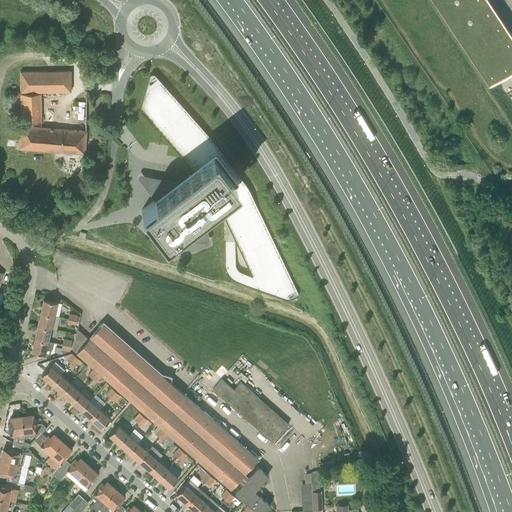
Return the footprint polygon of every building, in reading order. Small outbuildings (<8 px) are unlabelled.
[(431,0),(490,88),(497,83),(511,73),(511,37),(487,0),(431,0)] [(71,91),(71,70),(20,71),(21,92),(71,91)] [(161,135),(182,159),(194,153),(198,158),(213,147),(152,76),(141,114),(161,135)] [(41,123),(41,116),(40,93),(21,94),(22,123),(41,123)] [(85,153),(86,131),(22,126),(20,148),(85,153)] [(151,193),(156,199),(142,210),(165,241),(179,230),(183,235),(184,235),(184,236),(204,239),(205,239),(206,239),(207,238),(207,237),(207,236),(202,212),(216,201),(224,195),(236,185),(214,156),(212,157),(201,166),(200,166),(189,174),(189,175),(179,182),(156,178),(155,178),(155,179),(154,179),(153,180),(153,181),(152,184),(151,184),(150,184),(150,185),(149,185),(149,186),(149,187),(150,187),(150,188),(151,188),(151,191),(151,192),(151,193)] [(245,196),(236,185),(224,195),(216,201),(235,241),(224,243),(225,270),(229,277),(283,299),(295,293),(245,196)] [(60,310),(55,308),(57,302),(43,299),(40,312),(54,315),(59,317),(60,310)] [(51,328),(54,315),(40,312),(38,325),(51,328)] [(157,424),(184,393),(171,381),(172,376),(162,373),(103,321),(88,338),(78,327),(73,349),(94,368),(98,372),(102,375),(135,405),(157,424)] [(48,341),(51,328),(38,325),(35,338),(48,341)] [(32,351),(41,353),(45,354),(45,353),(50,354),(53,342),(48,341),(35,338),(32,351)] [(63,344),(71,346),(72,340),(64,338),(63,344)] [(71,346),(63,344),(60,353),(70,351),(71,346)] [(70,362),(76,356),(72,352),(68,356),(67,354),(66,355),(65,355),(63,356),(70,362)] [(80,360),(76,356),(70,362),(75,366),(80,360)] [(51,384),(60,374),(64,369),(55,362),(51,366),(50,365),(41,375),(51,384)] [(217,380),(220,376),(222,378),(228,371),(222,366),(216,373),(208,366),(205,369),(217,380)] [(92,378),(98,372),(94,368),(89,375),(92,378)] [(98,372),(92,378),(96,381),(102,375),(98,372)] [(51,384),(61,393),(70,383),(60,374),(51,384)] [(222,379),(213,389),(272,442),(289,423),(241,381),(234,389),(222,379)] [(70,383),(61,393),(71,402),(80,391),(70,383)] [(110,397),(116,391),(111,388),(106,394),(110,397)] [(71,402),(81,410),(90,400),(80,391),(71,402)] [(120,395),(116,391),(110,397),(115,401),(120,395)] [(253,511),(255,510),(257,511),(263,511),(270,505),(259,495),(263,490),(258,486),(268,475),(258,466),(248,477),(244,474),(258,458),(184,393),(157,424),(162,428),(165,431),(169,435),(231,489),(238,480),(242,483),(234,492),(249,505),(245,509),(249,511),(248,511),(253,511)] [(81,410),(91,419),(100,409),(90,400),(81,410)] [(91,419),(101,428),(110,418),(100,409),(91,419)] [(138,422),(143,416),(139,412),(134,418),(138,422)] [(36,439),(42,433),(47,428),(41,423),(37,424),(36,418),(33,419),(32,415),(21,416),(24,433),(35,431),(36,439)] [(17,436),(14,435),(13,440),(23,445),(24,438),(24,433),(21,416),(10,417),(11,422),(8,422),(10,435),(17,434),(17,436)] [(148,419),(143,416),(138,422),(142,426),(148,419)] [(118,424),(109,435),(119,443),(128,433),(118,424)] [(156,434),(160,437),(165,431),(162,428),(156,434)] [(138,442),(142,438),(132,429),(128,433),(119,443),(129,452),(138,442)] [(165,431),(160,437),(164,441),(169,435),(165,431)] [(34,441),(41,446),(46,451),(51,455),(62,442),(54,434),(51,438),(49,436),(47,438),(42,433),(36,439),(34,441)] [(13,440),(12,448),(8,447),(7,450),(3,449),(1,460),(22,464),(29,466),(32,452),(27,447),(25,446),(23,445),(13,440)] [(51,455),(46,460),(54,468),(52,471),(52,473),(57,477),(61,470),(68,461),(66,459),(70,454),(68,452),(70,449),(62,442),(51,455)] [(148,451),(138,442),(129,452),(139,461),(148,451)] [(148,451),(139,461),(149,470),(158,460),(161,455),(152,447),(148,451)] [(178,457),(183,451),(179,447),(174,453),(178,457)] [(187,454),(183,451),(178,457),(182,461),(187,454)] [(78,461),(76,459),(71,464),(68,461),(61,470),(57,477),(60,480),(65,474),(66,475),(70,471),(77,478),(89,465),(81,458),(78,461)] [(0,470),(2,471),(2,474),(8,476),(6,480),(21,484),(23,475),(20,474),(22,464),(1,460),(0,462),(0,470)] [(149,470),(159,479),(168,468),(158,460),(149,470)] [(330,467),(329,461),(319,463),(321,470),(330,467)] [(159,479),(169,488),(181,473),(171,464),(168,468),(159,479)] [(77,478),(88,487),(96,478),(94,476),(97,473),(89,465),(77,478)] [(205,481),(211,475),(205,470),(200,476),(205,481)] [(313,510),(322,509),(321,483),(320,483),(319,470),(311,472),(311,473),(313,510)] [(302,510),(313,510),(311,473),(305,473),(305,483),(301,484),(302,510)] [(215,479),(211,475),(205,481),(210,485),(215,479)] [(189,479),(176,494),(186,503),(199,488),(189,479)] [(104,485),(102,483),(91,495),(96,500),(90,507),(95,511),(98,508),(100,506),(115,489),(107,482),(104,485)] [(0,497),(9,500),(12,486),(0,483),(0,497)] [(209,497),(199,488),(186,503),(196,511),(205,502),(209,497)] [(118,511),(124,506),(121,504),(123,501),(121,499),(124,496),(115,489),(100,506),(98,508),(102,511),(118,511)] [(225,499),(231,493),(226,489),(221,495),(225,499)] [(79,493),(69,504),(61,511),(70,511),(84,498),(79,493)] [(235,496),(231,493),(225,499),(229,503),(235,496)] [(0,511),(7,511),(6,511),(9,500),(0,497),(0,511)] [(79,511),(81,511),(89,502),(84,498),(70,511),(79,511)] [(213,511),(215,510),(205,502),(196,511),(213,511)]
